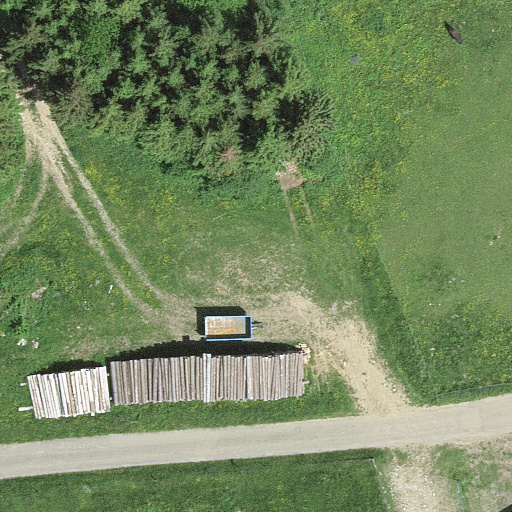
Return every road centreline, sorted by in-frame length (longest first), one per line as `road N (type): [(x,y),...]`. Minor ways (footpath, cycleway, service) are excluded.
road 1 (track): [(378,430),(299,318),(104,186),(0,67)]
road 2 (residential): [(511,414),(0,455)]
